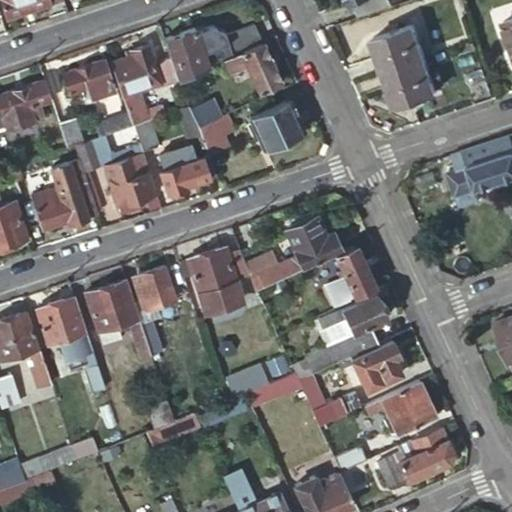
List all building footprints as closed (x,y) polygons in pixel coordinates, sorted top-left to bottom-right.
[(2,0),(8,15),(53,0),(2,0)] [(350,0),(358,17),(392,6),(389,0),(350,0)] [(466,35),(458,10),(441,16),(449,40),(466,35)] [(511,18),(503,22),(511,48),(511,18)] [(386,34),(406,27),(403,21),(383,27),(386,34)] [(235,51),(261,39),(254,24),(229,36),(235,51)] [(372,39),(384,73),(426,58),(414,24),(406,27),(386,34),(372,39)] [(167,35),(173,53),(181,76),(209,63),(197,25),(167,35)] [(280,81),(261,39),(235,51),(222,57),(230,76),(249,67),(259,91),(280,81)] [(173,53),(157,59),(151,41),(133,47),(135,53),(113,59),(130,110),(134,121),(150,116),(169,109),(190,102),(181,76),(173,53)] [(107,56),(65,69),(72,90),(90,84),(94,96),(118,89),(107,56)] [(426,58),(384,73),(395,105),(408,100),(428,94),(437,91),(426,58)] [(53,96),(47,76),(0,92),(0,125),(9,123),(5,112),(31,104),(35,116),(47,112),(43,100),(53,96)] [(430,99),(428,94),(408,100),(410,106),(430,99)] [(288,97),(250,115),(264,146),(303,128),(288,97)] [(134,121),(130,110),(97,121),(101,132),(106,131),(134,121)] [(193,110),(181,115),(191,140),(164,150),(168,162),(164,164),(160,165),(167,187),(186,182),(186,180),(215,169),(209,153),(198,124),(193,110)] [(238,127),(229,110),(198,124),(209,153),(231,144),(225,132),(238,127)] [(61,119),(68,143),(76,141),(84,138),(77,114),(61,119)] [(159,142),(150,116),(134,121),(143,147),(159,142)] [(142,193),(156,188),(149,165),(137,169),(131,152),(143,148),(143,147),(134,121),(106,131),(114,147),(115,157),(104,161),(117,200),(142,193)] [(80,153),(85,168),(101,163),(91,135),(84,138),(76,141),(80,153)] [(511,151),(507,136),(453,154),(457,169),(447,172),(452,190),(473,183),(476,190),(511,177),(511,151)] [(164,150),(159,152),(164,164),(168,162),(164,150)] [(58,182),(33,191),(43,222),(68,213),(70,219),(88,213),(88,212),(98,208),(85,168),(80,153),(51,163),(58,182)] [(19,160),(10,163),(14,178),(24,174),(19,160)] [(10,163),(0,166),(0,168),(4,181),(14,178),(10,163)] [(473,183),(452,190),(454,197),(476,190),(473,183)] [(145,203),(142,193),(117,200),(121,211),(145,203)] [(0,200),(0,242),(27,233),(15,195),(2,200),(0,200)] [(250,273),(255,286),(335,250),(340,247),(332,228),(325,232),(315,211),(287,225),(299,251),(276,261),(250,273)] [(375,283),(356,240),(340,247),(335,250),(343,266),(338,268),(342,275),(326,282),(334,302),(375,283)] [(225,243),(187,257),(193,273),(200,294),(207,314),(214,317),(241,307),(245,300),(238,281),(237,278),(228,250),(225,243)] [(245,260),(239,246),(228,250),(237,278),(250,273),(245,260)] [(271,248),(245,260),(250,273),(276,261),(271,248)] [(187,257),(180,259),(185,276),(193,273),(187,257)] [(180,259),(179,258),(166,262),(177,296),(190,292),(185,276),(180,259)] [(139,309),(152,353),(158,351),(157,346),(160,345),(150,317),(159,314),(156,304),(177,296),(166,262),(140,271),(141,273),(135,275),(142,297),(145,307),(139,309)] [(135,299),(128,275),(86,289),(103,343),(125,337),(119,319),(128,316),(140,356),(152,353),(139,309),(135,299)] [(304,356),(289,362),(292,370),(293,369),(297,377),(311,370),(343,356),(348,354),(377,340),(368,321),(385,313),(388,307),(383,296),(377,294),(375,290),(321,315),(331,338),(301,352),(304,356)] [(87,327),(76,292),(37,304),(49,341),(87,327)] [(142,297),(135,299),(139,309),(145,307),(142,297)] [(50,380),(28,308),(0,316),(0,356),(0,357),(30,348),(35,363),(31,364),(37,384),(50,380)] [(511,363),(511,315),(497,320),(499,326),(496,329),(498,337),(503,337),(511,364),(511,363)] [(348,354),(343,356),(347,363),(353,360),(364,387),(402,369),(395,354),(399,352),(392,337),(350,356),(348,354)] [(92,388),(105,384),(93,347),(80,351),(92,388)] [(10,369),(0,372),(0,402),(1,404),(19,397),(10,369)] [(245,388),(251,402),(300,383),(297,377),(293,369),(292,370),(245,388)] [(311,370),(297,377),(300,383),(318,422),(341,412),(347,409),(361,403),(355,388),(325,401),(311,370)] [(435,414),(418,376),(364,401),(368,409),(383,402),(397,432),(435,414)] [(201,426),(245,408),(240,397),(197,415),(201,426)] [(146,406),(153,425),(156,423),(166,419),(172,417),(167,399),(146,406)] [(193,409),(172,417),(166,419),(171,432),(198,421),(193,409)] [(341,412),(318,422),(322,430),(344,420),(341,412)] [(156,423),(162,436),(171,432),(166,419),(156,423)] [(153,425),(147,427),(153,442),(163,437),(162,436),(156,423),(153,425)] [(448,438),(441,424),(412,437),(417,450),(404,456),(402,450),(378,460),(390,486),(437,464),(440,469),(455,463),(458,449),(452,437),(448,438)] [(70,444),(74,456),(97,447),(92,436),(70,444)] [(417,450),(412,437),(399,443),(402,450),(404,456),(417,450)] [(335,454),(342,468),(366,457),(358,442),(335,454)] [(267,475),(282,468),(270,443),(256,450),(267,475)] [(67,458),(74,456),(70,444),(36,456),(40,469),(49,466),(67,458)] [(97,447),(74,456),(77,464),(92,459),(99,473),(107,469),(97,447)] [(0,484),(3,484),(23,476),(19,462),(17,456),(0,462),(0,484)] [(19,462),(23,476),(40,469),(36,456),(19,462)] [(70,465),(67,458),(49,466),(54,477),(67,472),(65,468),(70,465)] [(315,473),(295,482),(308,511),(328,511),(352,501),(338,471),(318,480),(315,473)] [(244,472),(227,480),(230,487),(247,479),(244,472)] [(226,481),(240,511),(289,511),(279,489),(256,499),(247,479),(230,487),(227,480),(226,481)] [(0,484),(0,501),(9,497),(3,484),(0,484)] [(181,511),(174,496),(161,501),(166,511),(181,511)]
